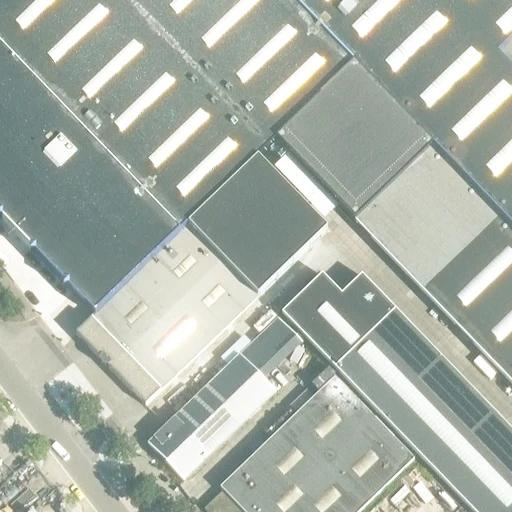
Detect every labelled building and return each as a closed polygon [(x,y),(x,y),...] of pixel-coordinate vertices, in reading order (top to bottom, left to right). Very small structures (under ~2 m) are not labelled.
[(0,0),(0,218),(95,317),(257,161),(276,142),(354,67),(289,0),(0,0)] [(511,0),(289,0),(354,67),(499,218),(511,231),(511,0)] [(354,67),(276,142),(354,224),(421,293),(511,387),(511,231),(499,218),(354,67)] [(95,317),(75,335),(99,360),(99,363),(101,367),(105,369),(108,369),(145,407),(257,299),(260,297),(326,233),(257,161),(95,317)] [(334,370),(470,511),(511,511),(511,434),(361,278),(341,297),(322,277),(281,316),(334,370)] [(278,321),(148,447),(183,484),(275,395),(263,382),(302,345),(278,321)] [(223,493),(204,511),(205,511),(361,511),(414,462),(335,379),(220,490),(223,493)]
